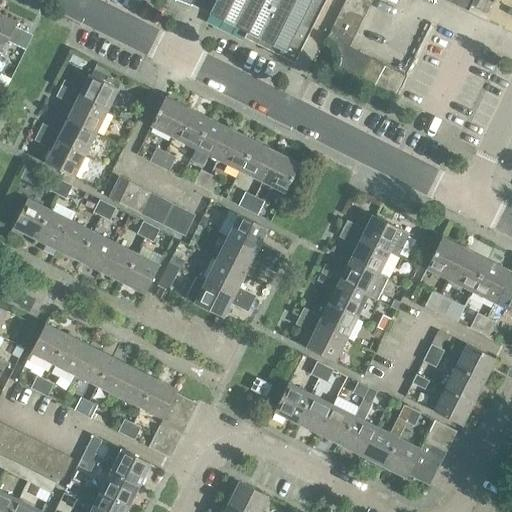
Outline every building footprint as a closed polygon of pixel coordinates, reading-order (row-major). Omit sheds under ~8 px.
[(235,27),(249,0),(217,0),(210,15),(235,27)] [(266,43),(288,0),(249,0),(235,27),(266,43)] [(297,58),(326,0),(288,0),(266,43),(297,58)] [(364,17),(371,0),(346,0),(343,7),(364,17)] [(359,27),(364,17),(343,7),(338,16),(359,27)] [(0,49),(3,51),(18,22),(0,13),(0,49)] [(354,37),(359,27),(338,16),(333,27),(354,37)] [(354,37),(333,27),(328,37),(326,36),(326,38),(327,39),(331,41),(333,43),(335,46),(337,48),(338,52),(339,54),(339,56),(339,59),(339,61),(339,64),(338,67),(336,70),(338,71),(338,70),(371,86),(382,64),(348,48),(354,37)] [(383,92),(394,70),(382,64),(371,86),(383,92)] [(396,98),(406,77),(394,70),(383,92),(396,98)] [(118,89),(89,74),(82,88),(65,80),(61,88),(106,111),(118,89)] [(96,133),(106,111),(61,88),(57,96),(74,105),(67,118),(96,133)] [(173,138),(187,109),(164,97),(150,127),(173,138)] [(195,149),(210,119),(187,109),(173,138),(195,149)] [(96,133),(67,118),(60,133),(43,124),(39,131),(85,154),(96,133)] [(217,160),(232,130),(210,119),(195,149),(217,160)] [(240,171),(254,141),(232,130),(217,160),(240,171)] [(74,177),(85,154),(39,131),(35,140),(52,148),(45,162),(74,177)] [(262,182),(277,152),(254,141),(240,171),(262,182)] [(158,166),(165,153),(155,148),(149,162),(158,166)] [(285,193),(300,164),(277,152),(262,182),(285,193)] [(168,171),(175,157),(165,153),(158,166),(168,171)] [(39,187),(45,175),(27,166),(21,179),(39,187)] [(203,188),(209,175),(200,170),(193,183),(203,188)] [(213,193),(219,179),(209,175),(203,188),(213,193)] [(58,192),(65,180),(56,176),(50,188),(58,192)] [(120,204),(130,183),(119,177),(109,198),(120,204)] [(67,197),(73,184),(65,180),(58,192),(67,197)] [(131,209),(141,188),(130,183),(120,204),(131,209)] [(141,215),(152,194),(141,188),(131,209),(141,215)] [(247,210),(254,197),(244,192),(237,205),(247,210)] [(152,220),(163,199),(152,194),(141,215),(152,220)] [(257,215),(264,201),(254,197),(247,210),(257,215)] [(36,238),(51,209),(29,198),(14,227),(36,238)] [(102,214),(108,202),(100,198),(94,210),(102,214)] [(163,225),(173,204),(163,199),(152,220),(163,225)] [(110,219),(117,206),(108,202),(102,214),(110,219)] [(174,231),(185,210),(173,204),(163,225),(174,231)] [(58,249),(73,220),(51,209),(36,238),(58,249)] [(185,236),(196,215),(185,210),(174,231),(185,236)] [(274,260),(278,251),(261,243),(268,229),(239,215),(228,237),(274,260)] [(390,251),(401,229),(372,215),(365,229),(348,220),(344,229),(390,251)] [(80,260),(95,231),(73,220),(58,249),(80,260)] [(146,237),(152,224),(144,220),(137,233),(146,237)] [(154,241),(160,228),(152,224),(146,237),(154,241)] [(379,273),(390,251),(344,229),(340,237),(357,246),(351,259),(379,273)] [(102,271),(116,242),(95,231),(80,260),(102,271)] [(274,260),(228,237),(217,259),(246,273),(253,259),(270,268),(274,260)] [(450,280),(465,249),(442,237),(427,268),(450,280)] [(124,282),(138,253),(116,242),(102,271),(124,282)] [(473,291),(488,260),(465,249),(450,280),(473,291)] [(145,293),(160,264),(138,253),(124,282),(145,293)] [(181,268),(185,259),(174,254),(170,263),(181,268)] [(253,304),(257,295),(239,287),(246,273),(217,259),(206,281),(253,304)] [(379,273),(351,259),(344,273),(326,264),(322,273),(368,295),(379,273)] [(495,303),(511,272),(488,260),(473,291),(495,303)] [(170,263),(164,275),(175,280),(181,268),(170,263)] [(511,310),(511,272),(495,303),(511,310)] [(357,317),(368,295),(322,273),(318,281),(336,290),(329,303),(357,317)] [(253,304),(206,281),(195,303),(224,317),(231,303),(249,312),(253,304)] [(434,310),(441,295),(432,290),(424,305),(434,310)] [(443,315),(451,299),(441,295),(434,310),(443,315)] [(357,317),(329,303),(322,317),(304,308),(300,316),(346,339),(357,317)] [(0,326),(8,310),(0,306),(0,326)] [(479,332),(486,317),(477,313),(469,328),(479,332)] [(335,361),(346,339),(300,316),(296,324),(314,333),(307,347),(335,361)] [(488,337),(496,322),(486,317),(479,332),(488,337)] [(55,363),(69,334),(47,323),(33,352),(55,363)] [(77,374),(91,345),(69,334),(55,363),(77,374)] [(440,357),(444,349),(431,343),(427,351),(440,357)] [(484,381),(495,358),(467,344),(456,367),(484,381)] [(98,384),(113,356),(91,345),(77,374),(98,384)] [(436,366),(440,357),(427,351),(423,359),(436,366)] [(120,395),(134,367),(113,356),(98,384),(120,395)] [(321,374),(325,365),(317,360),(312,369),(321,374)] [(329,378),(333,369),(325,365),(321,374),(329,378)] [(142,406),(156,378),(134,367),(120,395),(142,406)] [(473,403),(484,381),(456,367),(445,389),(473,403)] [(425,388),(429,379),(416,373),(412,382),(425,388)] [(40,392),(47,379),(39,375),(32,388),(40,392)] [(164,417),(166,414),(171,404),(177,392),(179,389),(156,378),(142,406),(164,417)] [(266,397),(272,385),(257,378),(251,389),(266,397)] [(48,396),(55,383),(47,379),(40,392),(48,396)] [(297,421),(311,393),(289,382),(275,410),(297,421)] [(361,382),(355,393),(364,397),(365,396),(369,387),(361,382)] [(373,400),(377,391),(369,387),(365,396),(373,400)] [(462,425),(473,403),(445,389),(434,411),(462,425)] [(193,414),(198,403),(177,392),(171,404),(193,414)] [(319,433),(333,404),(311,393),(297,421),(319,433)] [(84,413),(91,401),(83,397),(76,409),(84,413)] [(93,417),(99,405),(91,401),(84,413),(93,417)] [(187,425),(193,414),(171,404),(166,414),(187,425)] [(341,444),(355,415),(333,404),(319,433),(341,444)] [(399,437),(409,418),(408,418),(413,408),(404,404),(390,433),(377,426),(363,455),(385,466),(399,437)] [(416,422),(421,412),(413,408),(408,418),(409,418),(416,422)] [(182,436),(187,425),(166,414),(164,417),(161,425),(182,436)] [(363,455),(377,426),(355,415),(341,444),(363,455)] [(128,435),(134,423),(126,418),(119,431),(128,435)] [(0,444),(10,425),(0,420),(0,444)] [(451,441),(456,430),(435,420),(430,431),(451,441)] [(136,439),(142,427),(134,423),(128,435),(136,439)] [(0,446),(10,452),(21,430),(10,425),(0,444),(0,446)] [(177,447),(182,436),(161,425),(155,436),(177,447)] [(21,457),(31,435),(21,430),(10,452),(21,457)] [(446,452),(451,441),(430,431),(425,441),(446,452)] [(96,462),(100,454),(96,452),(104,438),(95,433),(84,456),(96,462)] [(32,463),(42,441),(31,435),(21,457),(32,463)] [(171,457),(177,447),(155,436),(150,447),(171,457)] [(413,463),(419,453),(421,448),(399,437),(385,466),(407,477),(408,474),(413,463)] [(42,468),(53,446),(42,441),(32,463),(42,468)] [(440,463),(446,452),(425,441),(421,448),(419,453),(440,463)] [(53,473),(64,452),(53,446),(42,468),(53,473)] [(151,462),(123,448),(118,458),(112,455),(99,462),(112,469),(112,470),(140,485),(151,462)] [(63,478),(74,457),(64,452),(53,473),(63,478)] [(0,465),(7,469),(11,459),(0,453),(0,465)] [(435,474),(440,463),(419,453),(413,463),(435,474)] [(92,471),(96,462),(84,456),(79,464),(92,471)] [(22,476),(26,466),(11,459),(7,469),(22,476)] [(430,485),(435,474),(413,463),(408,474),(430,485)] [(111,472),(104,468),(94,487),(101,491),(101,492),(129,506),(140,485),(112,470),(111,472)] [(52,491),(57,481),(42,474),(37,484),(52,491)] [(247,511),(260,511),(269,494),(240,480),(229,503),(247,511)] [(0,511),(12,511),(20,498),(0,488),(0,511)] [(74,506),(78,498),(66,491),(62,500),(74,506)] [(126,511),(129,506),(101,492),(90,511),(126,511)] [(41,511),(43,510),(20,498),(12,511),(41,511)] [(65,511),(71,511),(74,506),(62,500),(58,508),(65,511)] [(247,511),(229,503),(224,511),(247,511)]
